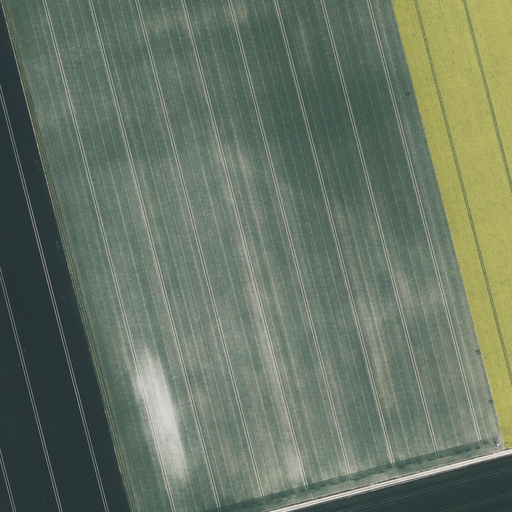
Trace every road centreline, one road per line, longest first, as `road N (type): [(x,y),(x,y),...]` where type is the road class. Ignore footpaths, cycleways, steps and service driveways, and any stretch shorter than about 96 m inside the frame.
road 1 (track): [(134,511),(5,0)]
road 2 (track): [(277,511),(511,451)]
